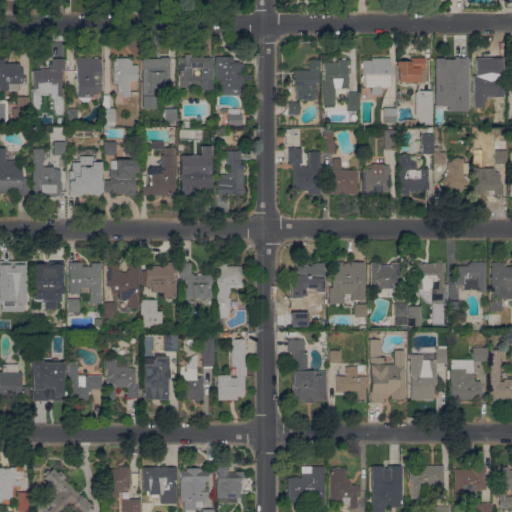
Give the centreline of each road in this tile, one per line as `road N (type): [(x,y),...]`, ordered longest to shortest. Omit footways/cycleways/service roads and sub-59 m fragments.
road 1 (residential): [(511,431),(0,435)]
road 2 (residential): [(511,227),(0,230)]
road 3 (residential): [(511,23),(0,25)]
road 4 (residential): [(266,511),(264,0)]
